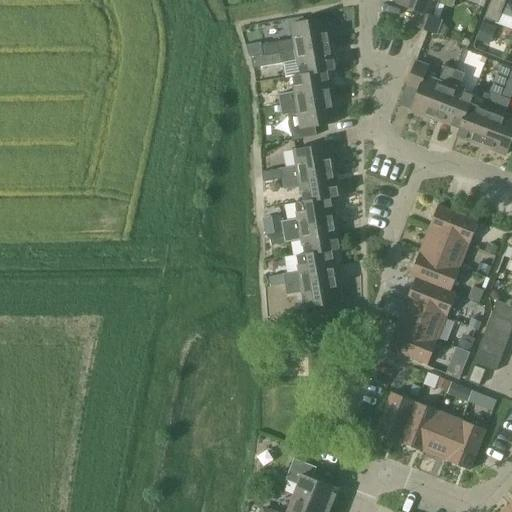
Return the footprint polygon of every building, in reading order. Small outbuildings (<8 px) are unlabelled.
[(451,7),(454,0),(397,0),(397,2),(417,10),(412,24),(445,36),(448,28),(440,20),(441,19),(431,15),(436,1),(451,7)] [(498,22),(501,13),(506,0),(505,0),(491,0),(485,18),(498,22)] [(252,57),(331,43),(326,16),(290,23),(293,38),(276,41),(276,42),(262,44),(264,55),(252,57)] [(476,39),(490,42),(495,25),(481,21),(476,39)] [(331,43),(252,57),(254,68),(285,62),(288,76),(292,76),(292,77),(336,68),(331,43)] [(410,109),(436,119),(455,68),(445,64),(438,81),(424,75),(428,66),(415,61),(407,84),(418,89),(410,109)] [(473,94),(460,128),(457,135),(482,144),(511,67),(501,63),(490,91),(490,94),(475,88),(473,94)] [(511,94),(511,67),(482,144),(506,154),(511,138),(511,118),(504,115),(511,94)] [(278,95),(280,105),(332,95),(328,71),(336,69),(336,68),(292,77),(295,91),(278,95)] [(465,72),(455,68),(436,119),(460,128),(473,94),(458,88),(465,72)] [(282,116),(289,115),(293,139),(317,135),(315,126),(337,122),(332,95),(280,105),(282,116)] [(282,178),(282,179),(334,170),(329,143),(294,150),(297,165),(280,168),(282,178)] [(282,178),(280,168),(262,171),(263,178),(263,181),(282,178)] [(295,203),(339,195),(334,170),(282,179),(284,190),(300,187),(302,201),(295,202),(295,203)] [(281,221),(283,232),(335,222),(331,197),(339,195),(295,203),(298,218),(281,221)] [(437,204),(428,227),(468,243),(478,220),(437,204)] [(304,254),(340,248),(335,222),(283,232),(285,243),(302,240),(304,254)] [(459,267),(468,243),(428,227),(419,251),(459,267)] [(283,274),(285,284),(337,276),(332,250),(340,248),(304,254),(305,255),(297,256),(299,271),(283,274)] [(450,290),(459,267),(419,251),(409,275),(415,277),(450,290)] [(337,276),(285,284),(287,295),(304,292),(307,307),(341,301),(337,276)] [(415,277),(406,300),(446,316),(456,292),(450,290),(415,277)] [(437,340),(446,316),(406,300),(397,324),(437,340)] [(493,315),(511,322),(511,305),(499,300),(493,315)] [(511,335),(511,331),(511,322),(493,315),(488,326),(511,335)] [(428,364),(437,340),(397,324),(387,348),(428,364)] [(483,338),(506,347),(511,335),(488,326),(483,338)] [(501,358),(506,347),(483,338),(479,349),(501,358)] [(450,372),(461,377),(471,353),(459,349),(450,372)] [(496,371),(501,358),(479,349),(474,362),(496,371)] [(469,380),(480,384),(486,369),(475,365),(469,380)] [(427,382),(448,389),(451,380),(430,373),(427,382)] [(468,400),(472,388),(452,382),(448,394),(468,400)] [(375,431),(399,440),(415,400),(391,391),(375,431)] [(469,402),(495,409),(497,397),(472,391),(469,402)] [(438,410),(415,400),(399,440),(422,450),(438,410)] [(462,419),(438,410),(422,450),(446,459),(462,419)] [(485,428),(462,419),(446,459),(469,468),(485,428)] [(299,484),(294,495),(331,509),(339,488),(313,478),(317,466),(295,458),(286,480),(299,484)] [(273,511),(329,511),(331,509),(294,495),(287,511),(281,511),(275,510),(273,511)] [(511,511),(511,503),(503,511),(511,511)]
